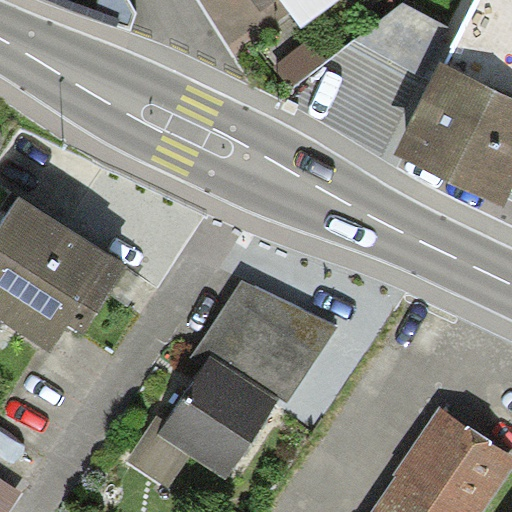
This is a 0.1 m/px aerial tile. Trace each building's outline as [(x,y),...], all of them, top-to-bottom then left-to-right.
[(133,14),(124,0),(99,0),(95,13),(128,27),(133,14)] [(250,0),(261,14),(279,0),(250,0)] [(442,68),(394,162),(501,217),(511,195),(511,0),(477,0),(443,68),(442,68)] [(404,4),(355,41),(425,80),(450,30),(404,4)] [(326,61),(309,39),(274,68),(291,89),(326,61)] [(128,270),(19,199),(0,227),(0,329),(3,326),(52,358),(70,330),(83,338),(128,270)] [(191,359),(204,368),(210,358),(278,402),(288,406),(337,330),(242,282),(191,359)] [(278,402),(210,358),(204,368),(192,386),(168,425),(160,437),(190,457),(228,481),(278,402)] [(483,511),(511,471),(511,457),(440,409),(370,511),(483,511)] [(160,437),(168,425),(157,418),(128,463),(169,489),(190,457),(160,437)] [(0,473),(0,511),(10,511),(22,495),(0,480),(0,474),(0,473)]
